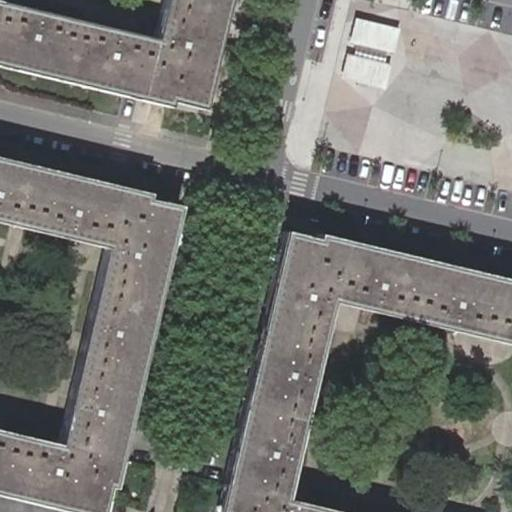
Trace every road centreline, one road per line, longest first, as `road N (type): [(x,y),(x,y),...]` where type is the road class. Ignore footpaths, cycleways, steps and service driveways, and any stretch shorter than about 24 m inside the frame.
road 1 (residential): [(219,165),(166,393),(220,406),(271,182)]
road 2 (residential): [(511,240),(271,182)]
road 3 (residential): [(0,115),(219,165)]
road 4 (residential): [(258,178),(305,0)]
